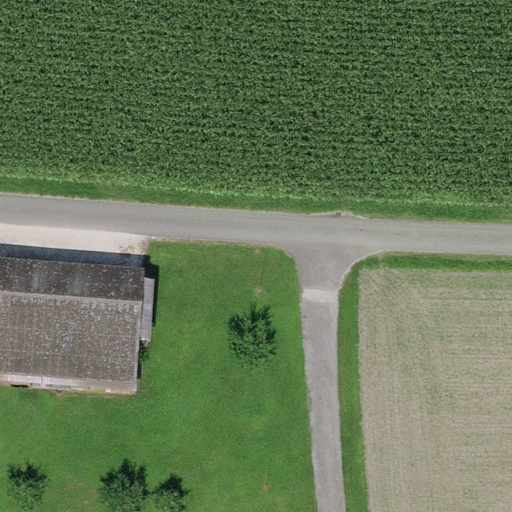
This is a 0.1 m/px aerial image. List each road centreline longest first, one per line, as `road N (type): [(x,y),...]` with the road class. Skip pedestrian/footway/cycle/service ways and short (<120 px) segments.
road 1 (track): [(0,209),(511,244)]
road 2 (track): [(332,511),(328,237)]
